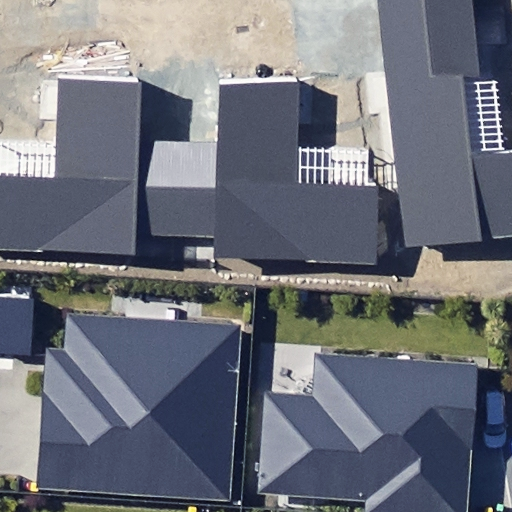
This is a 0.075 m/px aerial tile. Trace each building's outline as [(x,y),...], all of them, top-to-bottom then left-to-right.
[(377,0),(379,13),(474,5),(473,0),(377,0)] [(474,5),(379,13),(399,251),(511,241),(511,152),(471,156),(464,78),(480,77),(474,5)] [(212,133),(178,132),(174,236),(214,238),(214,254),(373,261),(377,190),(302,187),(307,78),(214,74),(212,133)] [(174,236),(178,132),(140,131),(142,86),(54,83),(52,141),(50,179),(0,176),(0,251),(137,256),(138,235),(174,236)] [(0,354),(31,356),(34,299),(0,297),(0,354)] [(40,487),(229,499),(240,327),(68,316),(65,350),(50,349),(40,487)] [(364,511),(463,511),(472,365),(312,356),(310,393),(262,390),(256,489),(365,495),(364,511)]
